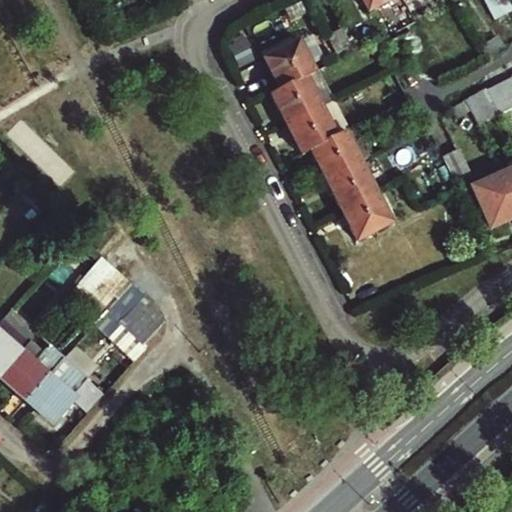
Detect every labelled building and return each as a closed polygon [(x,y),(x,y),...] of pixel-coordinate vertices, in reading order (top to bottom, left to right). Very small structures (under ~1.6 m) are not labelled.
[(360,0),(367,12),(390,0),(360,0)] [(491,27),(475,35),(486,56),(502,47),(491,27)] [(340,29),(325,36),(336,58),(350,51),(340,29)] [(395,37),(399,47),(413,40),(408,30),(395,37)] [(386,53),(399,47),(395,37),(381,43),(386,53)] [(305,76),(313,72),(298,43),(262,60),(277,90),(305,76)] [(313,72),(305,76),(320,107),(334,100),(319,69),(313,72)] [(320,107),(305,76),(277,90),(268,94),(284,125),(320,107)] [(503,95),(511,89),(511,82),(511,80),(498,86),(503,95)] [(377,100),(383,114),(407,102),(401,89),(377,100)] [(477,98),(464,104),(468,113),(481,107),(477,98)] [(334,100),(320,107),(335,137),(344,133),(349,131),(334,100)] [(464,104),(451,111),(455,119),(468,113),(464,104)] [(335,137),(320,107),(284,125),(299,155),(308,151),(335,137)] [(335,137),(308,151),(324,181),(359,163),(344,133),(335,137)] [(457,151),(441,159),(453,183),(469,175),(457,151)] [(374,193),(359,163),(324,181),(339,211),(374,193)] [(511,210),(511,171),(497,178),(511,210)] [(511,214),(511,210),(497,178),(472,189),(488,225),(511,214)] [(374,193),(339,211),(355,242),(390,223),(374,193)] [(101,260),(79,285),(106,308),(128,283),(101,260)] [(148,339),(153,334),(161,325),(148,300),(143,296),(123,318),(148,339)] [(0,375),(18,354),(0,338),(0,375)] [(29,342),(18,354),(0,375),(0,377),(26,400),(45,377),(32,366),(43,355),(29,342)] [(45,377),(26,400),(53,424),(73,401),(71,399),(86,381),(60,360),(45,377)] [(50,511),(55,507),(45,498),(34,510),(37,511),(50,511)]
